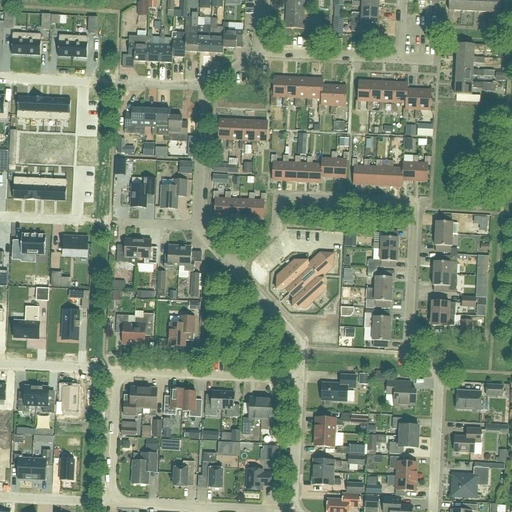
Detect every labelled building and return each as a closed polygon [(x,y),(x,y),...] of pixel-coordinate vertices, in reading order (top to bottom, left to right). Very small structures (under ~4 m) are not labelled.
[(304,16),(304,15),(305,7),(311,7),(311,2),(305,2),(305,1),(287,0),(286,15),(304,16)] [(352,0),(352,7),(362,8),(362,7),(379,8),(379,0),(352,0)] [(461,0),(449,0),(449,11),(461,12),(461,0)] [(474,0),(461,0),(461,12),(474,12),(474,0)] [(487,0),(474,0),(474,12),(486,13),(487,0)] [(487,0),(486,13),(499,14),(499,0),(487,0)] [(148,16),(148,5),(137,4),(137,16),(148,16)] [(378,21),(379,8),(362,7),(362,8),(362,14),(352,14),(352,20),(361,20),(378,21)] [(5,14),(5,30),(13,30),(14,14),(5,14)] [(42,15),(42,30),(50,30),(50,16),(42,15)] [(311,16),(304,15),(304,16),(286,15),(285,29),(304,30),(304,21),(311,21),(311,16)] [(52,16),(52,24),(60,24),(60,16),(52,16)] [(90,18),(89,34),(97,34),(98,18),(90,18)] [(185,53),(198,54),(199,36),(197,36),(198,28),(192,27),(192,18),(186,18),(185,34),(185,36),(186,36),(186,41),(185,53)] [(197,36),(199,36),(198,54),(210,54),(211,36),(210,36),(211,27),(210,27),(204,26),(204,19),(198,18),(198,28),(197,36)] [(223,55),(223,51),(224,49),(223,49),(224,37),(215,37),(216,29),(217,19),(210,19),(210,27),(211,27),(210,36),(211,36),(210,54),(223,55)] [(333,27),(342,27),(343,20),(334,19),(333,27)] [(351,32),(378,33),(378,21),(361,20),(352,20),(351,32)] [(224,31),(224,34),(224,37),(223,49),(224,49),(236,49),(236,48),(243,48),(243,44),(242,44),(243,32),(242,32),(228,31),(229,24),(223,24),(223,31),(224,31)] [(172,65),(172,59),(172,58),(172,59),(173,47),(164,46),(165,39),(165,30),(160,29),(160,39),(159,39),(159,46),(160,46),(159,64),(172,65)] [(147,45),(147,63),(159,64),(160,46),(159,46),(152,46),(152,31),(149,30),(148,38),(147,38),(146,42),(146,45),(147,45)] [(185,36),(185,34),(172,33),(172,41),(173,41),(173,47),(172,59),(172,58),(185,59),(185,53),(186,41),(186,36),(185,36)] [(12,34),(11,55),(26,56),(27,34),(12,34)] [(27,34),(26,56),(40,57),(41,35),(27,34)] [(59,36),(58,58),(72,58),(73,37),(59,36)] [(73,37),(72,58),(86,59),(87,37),(73,37)] [(146,42),(147,38),(129,37),(128,57),(134,57),(134,63),(147,63),(147,45),(146,45),(146,42)] [(474,58),(474,52),(485,52),(485,46),(457,45),(456,57),(474,58)] [(484,59),(474,58),(456,57),(456,70),(473,71),(473,64),(484,65),(484,59)] [(456,70),(455,83),(472,83),(473,76),(494,77),(494,72),(473,71),(456,70)] [(286,99),(287,79),(274,78),(273,98),(271,97),(271,107),(276,108),(276,98),(283,99),(286,99)] [(298,99),(299,79),(287,79),(286,99),(283,99),(283,108),(288,108),(288,99),(295,99),(298,99)] [(310,100),(311,80),(299,79),(298,99),(295,99),(295,109),(300,109),(300,99),(307,100),(310,100)] [(322,86),(323,86),(323,80),(311,80),(310,100),(307,100),(307,109),(312,109),(312,100),(321,100),(322,100),(322,86)] [(370,103),(371,82),(359,82),(358,101),(356,101),(355,111),(360,112),(361,102),(368,102),(370,103)] [(382,103),(383,83),(371,82),(370,103),(368,102),(367,112),(372,112),(373,103),(380,103),(382,103)] [(394,104),(395,83),(383,83),(382,103),(380,103),(379,112),(385,113),(385,103),(392,103),(394,104)] [(407,90),(407,84),(395,83),(394,104),(392,103),(391,113),(397,113),(397,104),(406,104),(407,90)] [(483,83),(472,83),(455,83),(455,95),(472,96),(472,89),(483,90),(483,91),(496,92),(496,84),(483,83)] [(334,87),(323,86),(322,86),(322,100),(321,100),(321,106),(319,106),(318,116),(324,116),(324,107),(331,107),(333,107),(334,87)] [(333,107),(331,107),(330,116),(336,117),(336,107),(346,108),(347,87),(334,87),(333,107)] [(418,90),(407,90),(406,104),(405,110),(403,110),(403,119),(408,120),(408,111),(415,111),(418,111),(418,90)] [(418,111),(415,111),(415,120),(420,120),(421,111),(430,112),(431,91),(418,90),(418,111)] [(0,120),(8,121),(9,104),(5,104),(5,97),(4,97),(0,96),(0,120)] [(31,99),(18,98),(17,119),(30,120),(31,99)] [(44,99),(45,99),(31,98),(31,99),(30,120),(43,121),(44,99)] [(43,121),(56,121),(57,100),(45,99),(44,99),(43,121)] [(71,101),(57,100),(56,121),(70,122),(71,101)] [(145,132),(145,128),(144,128),(145,110),(132,110),(132,115),(125,115),(125,127),(124,135),(139,135),(143,135),(145,135),(145,132)] [(145,110),(144,128),(145,128),(152,128),(152,136),(156,136),(157,136),(157,132),(158,128),(156,128),(157,111),(145,110)] [(168,135),(168,132),(169,129),(169,117),(170,117),(170,111),(157,111),(156,128),(158,128),(157,132),(157,136),(164,136),(164,142),(169,142),(170,139),(170,135),(168,135)] [(168,135),(170,135),(170,139),(169,142),(177,143),(183,143),(187,143),(188,136),(188,124),(182,123),(182,118),(170,117),(169,117),(169,129),(168,132),(168,135)] [(231,141),(232,121),(219,120),(218,140),(216,140),(216,150),(221,150),(221,141),(228,141),(231,141)] [(243,142),(244,121),(232,121),(231,141),(228,141),(228,150),(233,150),(233,141),(240,142),(243,142)] [(254,142),(255,122),(244,121),(243,142),(240,142),(240,151),(245,151),(245,142),(252,142),(254,142)] [(254,142),(252,142),(252,151),(257,152),(257,142),(267,143),(268,123),(255,122),(254,142)] [(407,128),(407,137),(416,137),(417,129),(407,128)] [(417,137),(433,138),(433,130),(418,129),(417,137)] [(405,139),(404,151),(413,151),(413,140),(405,139)] [(125,148),(125,141),(118,141),(118,154),(134,155),(134,148),(125,148)] [(144,157),(154,158),(155,145),(145,144),(144,157)] [(0,151),(0,161),(8,162),(9,152),(0,151)] [(334,160),(336,160),(337,153),(332,153),(331,160),(322,159),(321,165),(322,165),(321,178),(333,179),(334,160)] [(334,160),(333,179),(345,179),(346,161),(349,161),(349,154),(343,154),(343,160),(336,160),(334,160)] [(286,164),(283,163),(276,163),(277,156),(271,156),(271,163),(273,163),(272,182),(285,182),(286,164)] [(298,164),(295,164),(288,164),(288,157),(283,157),(283,163),(286,164),(285,182),(297,183),(298,164)] [(310,165),(307,165),(300,164),(300,158),(295,157),(295,164),(298,164),(297,183),(309,183),(310,165)] [(415,164),(417,164),(418,158),(413,157),(412,164),(402,163),(402,169),(403,169),(402,182),(414,183),(415,164)] [(322,165),(321,165),(312,165),(313,158),(307,158),(307,165),(310,165),(309,183),(321,184),(321,178),(322,165)] [(415,164),(414,183),(427,183),(427,165),(429,165),(430,158),(425,158),(424,164),(417,164),(415,164)] [(125,176),(126,160),(116,160),(115,176),(125,176)] [(367,168),(364,167),(357,167),(358,160),(352,160),(352,167),(354,167),(353,186),(366,186),(367,168)] [(379,168),(376,168),(369,168),(369,161),(364,161),(364,167),(367,168),(366,186),(378,187),(379,168)] [(382,162),(377,161),(376,168),(379,168),(378,187),(390,187),(391,169),(388,169),(381,168),(382,162)] [(191,175),(192,163),(179,162),(178,174),(191,175)] [(403,169),(402,169),(393,169),(394,162),(388,162),(388,169),(391,169),(390,187),(402,188),(402,182),(403,169)] [(213,165),(213,173),(228,174),(229,166),(213,165)] [(237,174),(238,166),(229,166),(228,174),(237,174)] [(227,185),(228,176),(213,175),(212,184),(227,185)] [(26,201),(28,179),(14,178),(13,200),(26,201)] [(26,201),(40,202),(40,201),(39,201),(41,180),(28,179),(26,201)] [(154,196),(155,180),(143,179),(142,186),(132,186),(131,208),(146,208),(146,195),(154,196)] [(52,202),(54,180),(41,180),(39,201),(40,201),(52,202)] [(54,180),(52,202),(66,202),(67,181),(54,180)] [(186,198),(187,182),(173,181),(173,188),(162,187),(161,209),(177,210),(178,197),(186,198)] [(228,200),(225,200),(218,200),(219,193),(213,193),(213,200),(215,200),(215,218),(227,218),(228,200)] [(239,219),(240,200),(230,200),(230,193),(225,193),(225,200),(228,200),(227,218),(239,219)] [(251,201),(254,201),(254,194),(249,194),(249,201),(240,200),(239,219),(251,219),(251,201)] [(251,201),(251,219),(263,220),(264,202),(266,202),(266,195),(261,195),(261,201),(254,201),(251,201)] [(452,235),(452,236),(455,236),(457,236),(458,225),(453,224),(452,224),(452,218),(437,217),(437,223),(436,223),(435,235),(452,235)] [(381,250),(397,251),(398,239),(397,239),(398,233),(383,232),(382,238),(381,238),(381,244),(373,244),(373,250),(381,250)] [(46,236),(22,235),(22,242),(14,242),(13,260),(22,261),(22,255),(45,256),(46,236)] [(455,236),(452,236),(452,235),(435,235),(435,247),(436,247),(435,253),(450,254),(450,256),(458,256),(458,250),(453,250),(453,248),(454,248),(455,236)] [(64,237),(63,251),(63,256),(74,257),(74,251),(87,252),(88,238),(64,237)] [(138,259),(138,241),(125,240),(125,247),(117,246),(116,263),(130,264),(135,267),(137,267),(138,259)] [(138,259),(145,259),(145,264),(157,265),(157,248),(151,248),(151,241),(138,241),(138,259)] [(338,242),(337,251),(351,252),(352,248),(352,243),(345,242),(338,242)] [(165,255),(164,269),(172,269),(172,267),(179,267),(180,247),(168,246),(168,255),(165,255)] [(179,267),(179,278),(189,279),(189,272),(194,273),(194,270),(195,257),(191,256),(192,247),(180,247),(179,267)] [(397,263),(397,251),(381,250),(380,261),(368,261),(368,269),(377,270),(377,268),(396,269),(396,263),(397,263)] [(277,277),(276,291),(285,291),(292,300),(292,309),(305,309),(313,303),(311,301),(315,298),(316,299),(323,293),(324,279),(322,279),(322,276),(324,276),(333,268),(333,257),(332,255),(320,254),(311,262),(311,264),(308,264),(308,262),(295,261),(287,268),(288,269),(284,273),(283,271),(277,277)] [(458,256),(450,256),(450,258),(435,257),(435,263),(434,263),(433,275),(458,276),(458,263),(458,261),(458,256)] [(477,276),(488,276),(488,267),(478,266),(477,276)] [(377,272),(377,270),(368,269),(367,278),(375,279),(375,290),(391,291),(392,279),(394,279),(394,273),(377,272)] [(52,287),(61,288),(61,279),(61,274),(52,273),(52,287)] [(165,290),(166,273),(158,273),(157,290),(165,290)] [(198,292),(199,275),(192,274),(191,292),(198,292)] [(433,275),(433,286),(434,286),(433,292),(448,293),(457,294),(458,276),(433,275)] [(34,278),(33,288),(49,289),(50,279),(34,278)] [(37,289),(36,302),(49,302),(49,290),(37,289)] [(375,290),(367,289),(366,309),(373,310),(375,308),(390,309),(390,303),(391,303),(391,291),(375,290)] [(77,292),(77,300),(89,300),(89,292),(77,292)] [(111,293),(111,300),(120,301),(120,293),(111,293)] [(475,308),(475,298),(462,297),(461,307),(475,308)] [(431,314),(455,316),(456,304),(449,303),(432,302),(431,314)] [(14,339),(39,340),(40,323),(38,323),(39,313),(35,312),(35,308),(26,308),(25,323),(15,322),(14,339)] [(64,311),(63,337),(78,337),(78,328),(80,328),(80,323),(78,323),(79,312),(64,311)] [(364,329),(373,330),(390,331),(390,319),(389,319),(389,313),(365,311),(364,329)] [(454,327),(455,316),(431,314),(431,326),(448,327),(454,327)] [(134,325),(133,345),(145,346),(145,332),(153,333),(154,315),(143,315),(143,319),(135,318),(135,325),(134,325)] [(133,345),(134,325),(128,325),(129,317),(117,316),(116,334),(123,334),(122,345),(133,345)] [(194,335),(195,318),(180,317),(180,325),(170,324),(169,347),(185,348),(186,334),(194,335)] [(471,334),(472,322),(461,321),(461,334),(471,334)] [(389,343),(390,331),(373,330),(372,342),(373,342),(373,348),(388,349),(388,343),(389,343)] [(355,389),(356,377),(341,376),(340,385),(322,384),(321,401),(347,402),(347,388),(355,389)] [(411,383),(387,382),(387,395),(394,396),(394,407),(403,408),(403,406),(415,406),(416,391),(403,390),(404,383),(411,383)] [(502,397),(503,387),(487,386),(486,396),(502,397)] [(18,401),(18,413),(29,413),(29,407),(36,407),(37,387),(25,387),(24,401),(18,401)] [(37,387),(36,407),(43,408),(43,414),(54,414),(54,402),(48,402),(49,388),(37,387)] [(143,409),(144,389),(131,388),(130,402),(124,402),(124,416),(136,416),(136,409),(143,409)] [(56,403),(56,416),(62,416),(63,414),(77,414),(78,389),(63,389),(62,403),(56,403)] [(144,389),(143,409),(150,410),(150,417),(156,417),(157,389),(144,389)] [(184,392),(184,391),(171,390),(171,402),(165,401),(164,415),(176,416),(176,410),(182,410),(183,410),(184,392)] [(196,393),(184,392),(183,410),(182,410),(182,412),(189,412),(189,418),(201,418),(202,405),(195,405),(196,393)] [(222,411),(223,393),(212,392),(212,405),(206,404),(205,416),(216,417),(216,410),(222,411)] [(480,411),(481,393),(457,392),(456,410),(471,410),(473,412),(476,413),(478,411),(480,411)] [(223,393),(222,411),(227,411),(226,418),(233,418),(239,418),(240,406),(234,406),(234,393),(223,393)] [(261,420),(262,399),(250,399),(249,419),(243,419),(242,436),(251,436),(251,427),(254,428),(255,420),(261,420)] [(262,399),(261,420),(268,421),(267,428),(271,428),(270,437),(279,437),(279,421),(274,420),(275,400),(262,399)] [(480,402),(480,411),(488,411),(488,402),(480,402)] [(350,424),(358,424),(366,425),(367,417),(350,416),(350,424)] [(315,433),(335,434),(335,426),(342,426),(342,420),(316,419),(315,433)] [(399,437),(418,438),(419,427),(405,426),(405,419),(393,419),(392,430),(400,430),(399,437)] [(160,438),(161,421),(154,421),(153,438),(160,438)] [(485,432),(500,433),(501,426),(486,425),(485,432)] [(508,426),(501,426),(500,433),(500,434),(508,435),(508,426)] [(83,437),(83,430),(58,429),(57,436),(82,437),(83,437)] [(474,455),(481,456),(482,443),(480,443),(481,430),(467,430),(467,438),(455,437),(454,452),(474,453),(474,455)] [(231,442),(240,443),(241,431),(231,431),(231,442)] [(203,432),(202,440),(210,440),(211,432),(203,432)] [(334,448),(335,434),(315,433),(314,447),(334,448)] [(376,452),(377,436),(368,436),(368,452),(376,452)] [(418,449),(418,438),(399,437),(399,444),(390,443),(389,455),(404,455),(404,448),(418,449)] [(148,440),(147,450),(157,451),(158,441),(148,440)] [(364,455),(365,446),(348,445),(348,454),(364,455)] [(277,461),(277,447),(266,446),(266,461),(277,461)] [(33,459),(32,481),(46,482),(46,469),(46,467),(50,467),(51,451),(43,451),(43,460),(33,459)] [(496,464),(506,464),(506,452),(500,452),(500,460),(497,460),(496,464)] [(157,468),(157,455),(142,454),(141,462),(133,462),(132,485),(148,486),(149,468),(157,468)] [(202,477),(209,477),(209,489),(222,489),(223,469),(214,469),(214,463),(216,463),(216,454),(203,454),(203,462),(202,477)] [(15,456),(14,467),(18,467),(18,468),(18,480),(32,481),(33,459),(23,459),(23,456),(15,456)] [(364,466),(364,456),(348,456),(347,465),(364,466)] [(397,469),(396,477),(416,478),(417,464),(402,463),(402,459),(391,458),(390,469),(397,469)] [(61,460),(60,481),(73,481),(74,461),(61,460)] [(313,473),(333,474),(334,468),(341,468),(342,462),(334,462),(334,461),(314,461),(313,473)] [(194,476),(195,463),(183,462),(183,469),(174,468),(173,487),(187,488),(187,476),(194,476)] [(488,486),(488,469),(474,469),(474,476),(453,475),(452,497),(476,498),(476,486),(488,486)] [(272,487),(272,474),(263,474),(263,471),(248,470),(247,490),(262,491),(262,486),(272,487)] [(333,480),(333,474),(313,473),(312,485),(333,486),(340,486),(341,480),(333,480)] [(415,492),(416,478),(396,477),(396,491),(415,492)] [(365,485),(365,494),(380,495),(381,486),(377,486),(377,479),(367,478),(367,485),(365,485)] [(362,494),(363,484),(346,483),(346,493),(362,494)] [(359,508),(360,496),(343,495),(343,501),(328,500),(327,511),(349,511),(349,507),(359,508)] [(378,509),(378,497),(364,497),(364,509),(378,509)] [(411,511),(412,507),(400,506),(400,499),(384,498),(383,511),(411,511)]
